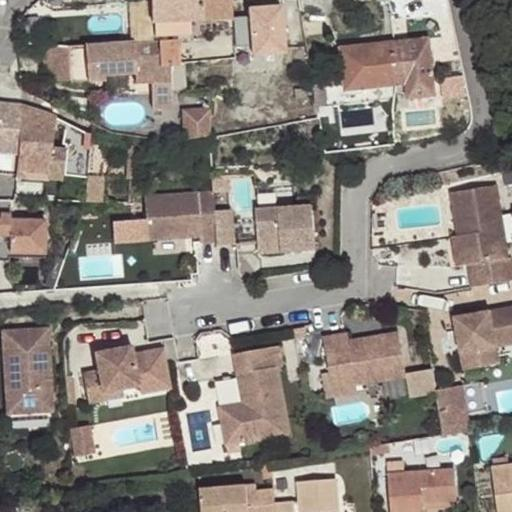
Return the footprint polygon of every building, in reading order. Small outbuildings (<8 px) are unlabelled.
[(232,19),(231,0),(150,0),(151,20),(232,19)] [(328,13),(328,0),(298,0),(300,11),(328,13)] [(511,0),(482,0),(485,14),(511,8),(511,0)] [(297,1),(259,3),(262,53),(299,51),(297,1)] [(435,96),(429,39),(341,48),(345,92),(405,86),(408,100),(435,96)] [(158,65),(175,64),(176,41),(158,40),(158,52),(158,55),(158,65)] [(133,42),(66,48),(70,85),(104,81),(104,73),(135,73),(135,86),(153,84),(155,111),(173,109),(169,68),(156,68),(154,55),(135,57),(133,42)] [(0,104),(0,152),(17,155),(20,106),(0,104)] [(190,107),(193,135),(218,133),(216,105),(190,107)] [(17,155),(16,178),(25,179),(25,173),(47,176),(55,118),(20,106),(17,155)] [(90,135),(76,129),(76,150),(89,151),(90,135)] [(228,176),(211,177),(212,192),(230,191),(228,176)] [(471,287),(511,279),(511,262),(511,257),(508,257),(495,184),(450,192),(458,235),(458,236),(462,235),(467,264),(471,287)] [(197,193),(144,197),(148,241),(200,237),(197,193)] [(313,205),(256,209),(260,252),(316,248),(313,205)] [(231,210),(214,211),(216,246),(234,245),(231,210)] [(50,215),(0,215),(0,234),(11,234),(12,252),(51,251),(50,215)] [(458,265),(467,264),(462,235),(458,236),(458,235),(452,236),(458,265)] [(511,307),(455,319),(466,371),(488,366),(485,349),(497,347),(495,339),(511,336),(511,307)] [(348,333),(325,337),(335,396),(358,392),(356,385),(407,376),(400,332),(349,341),(348,333)] [(46,335),(33,336),(35,355),(47,354),(46,335)] [(0,348),(6,422),(53,418),(47,354),(35,355),(33,336),(0,339),(0,348)] [(511,343),(511,336),(495,339),(497,347),(511,343)] [(140,386),(132,345),(95,353),(99,371),(84,373),(89,403),(105,400),(104,393),(123,389),(140,386)] [(227,445),(288,434),(276,368),(283,367),(279,346),(235,354),(244,403),(246,418),(222,422),(227,445)] [(500,364),(497,347),(485,349),(488,366),(500,364)] [(437,391),(442,415),(472,410),(468,385),(437,391)] [(124,396),(123,389),(104,393),(105,400),(124,396)] [(246,418),(244,403),(220,407),(222,422),(246,418)] [(511,511),(511,463),(493,467),(498,511),(511,511)] [(423,511),(424,504),(457,502),(454,464),(413,467),(413,471),(388,473),(390,511),(423,511)] [(273,478),(272,465),(262,466),(262,480),(273,478)] [(275,503),(275,511),(337,511),(335,480),(297,482),(299,502),(294,503),(294,501),(275,503)] [(275,511),(275,503),(274,490),(257,492),(256,485),(200,490),(202,511),(275,511)]
